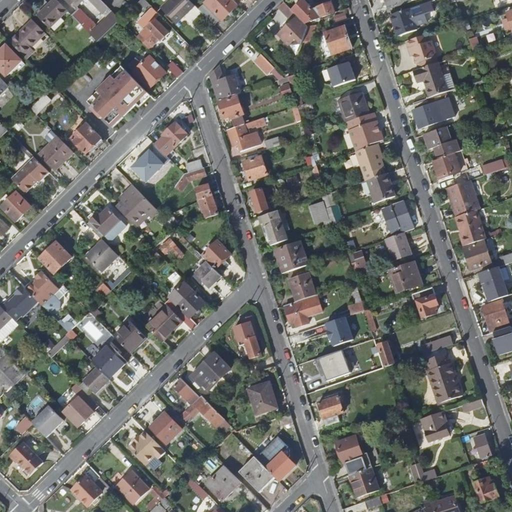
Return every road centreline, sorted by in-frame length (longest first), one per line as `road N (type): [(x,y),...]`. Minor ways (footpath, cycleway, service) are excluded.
road 1 (unclassified): [(357,0),(511,454)]
road 2 (residential): [(24,510),(239,298),(260,287)]
road 3 (unclassified): [(187,83),(0,267)]
road 4 (unclassified): [(187,83),(200,99),(260,287)]
road 5 (unclassified): [(260,287),(323,479)]
